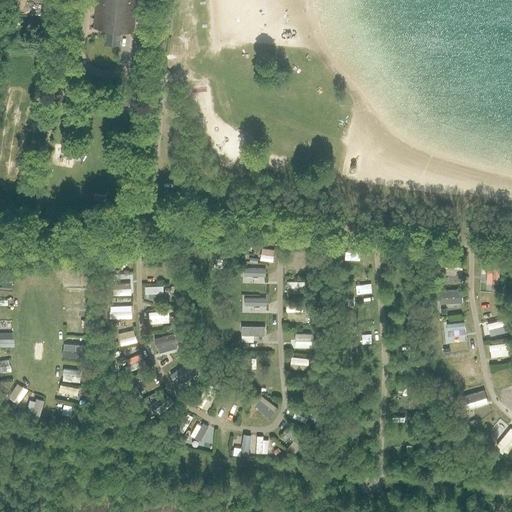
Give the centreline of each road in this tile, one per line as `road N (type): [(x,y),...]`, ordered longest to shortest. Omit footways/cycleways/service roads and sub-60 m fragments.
road 1 (track): [(511,489),(262,466),(0,429)]
road 2 (track): [(156,81),(222,85),(285,135),(344,141),(398,167),(511,193)]
